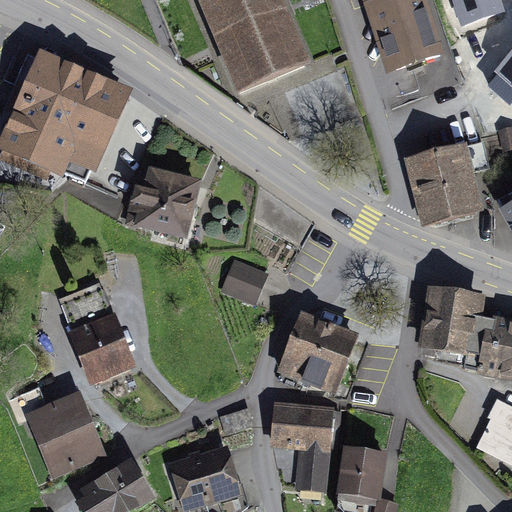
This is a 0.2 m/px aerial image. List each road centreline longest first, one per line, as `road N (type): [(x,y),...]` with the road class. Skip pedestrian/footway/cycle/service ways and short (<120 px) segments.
road 1 (primary): [(17,0),(105,46),(366,225)]
road 2 (residential): [(366,225),(332,284),(288,318),(260,381),(276,511)]
road 3 (residential): [(429,253),(405,366),(407,398),(511,511)]
road 4 (residential): [(392,238),(401,201),(337,0)]
